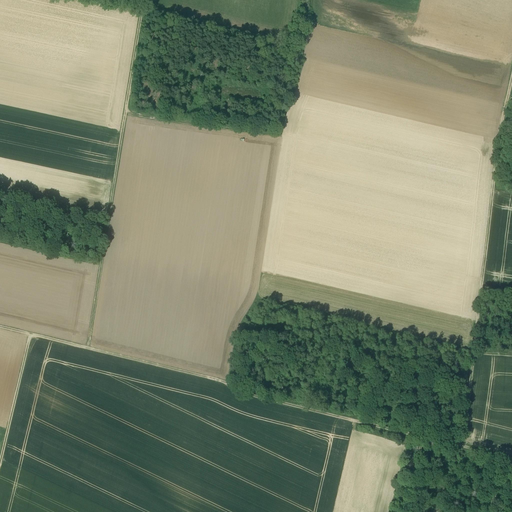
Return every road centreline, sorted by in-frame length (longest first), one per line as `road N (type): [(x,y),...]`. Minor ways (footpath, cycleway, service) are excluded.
road 1 (track): [(144,0),(86,349),(460,448)]
road 2 (track): [(460,448),(496,159),(511,96)]
road 3 (track): [(126,112),(277,134)]
road 4 (track): [(29,335),(0,457)]
